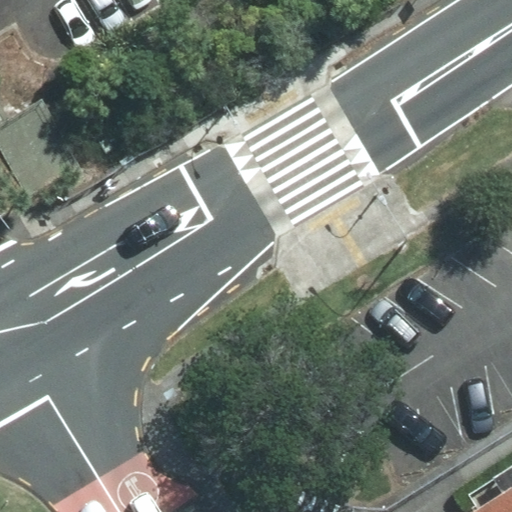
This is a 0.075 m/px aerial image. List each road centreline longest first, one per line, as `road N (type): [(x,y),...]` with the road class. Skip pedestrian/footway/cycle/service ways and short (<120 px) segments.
road 1 (secondary): [(511,19),(6,328)]
road 2 (secondary): [(120,511),(6,328)]
